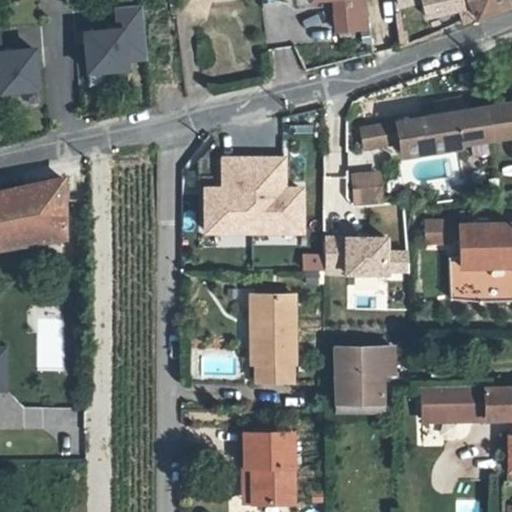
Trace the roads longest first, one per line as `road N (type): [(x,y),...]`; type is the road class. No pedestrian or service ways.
road 1 (residential): [(166,129),(166,511)]
road 2 (residential): [(166,129),(332,89),(511,26)]
road 3 (residential): [(0,165),(166,129)]
